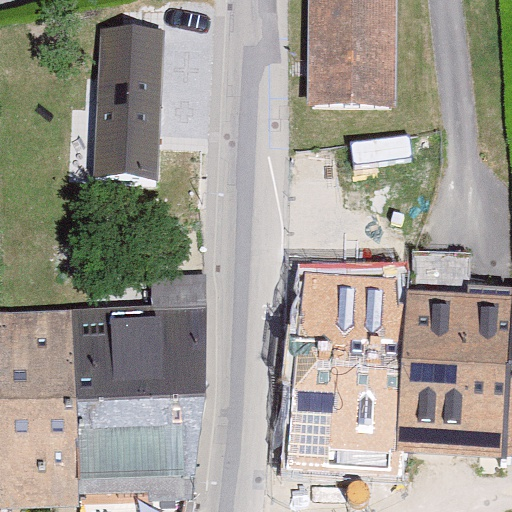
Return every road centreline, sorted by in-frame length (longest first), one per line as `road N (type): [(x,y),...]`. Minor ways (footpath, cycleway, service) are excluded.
road 1 (residential): [(254,0),(240,364),(221,511)]
road 2 (unknown): [(511,510),(223,500)]
